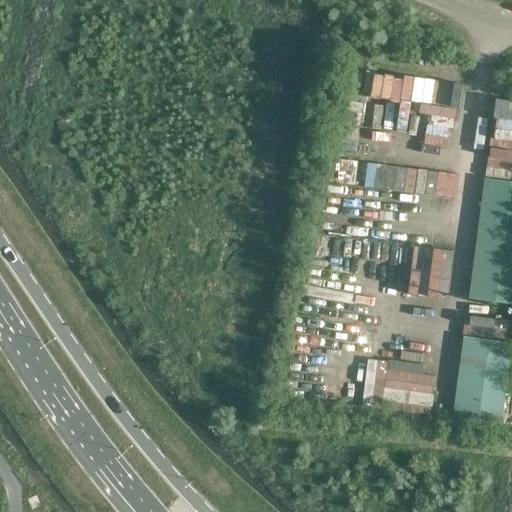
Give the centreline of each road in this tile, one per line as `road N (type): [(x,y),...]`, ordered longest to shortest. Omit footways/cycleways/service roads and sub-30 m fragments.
road 1 (secondary): [(203,511),(115,408),(0,244)]
road 2 (secondary): [(0,317),(147,511)]
road 3 (track): [(271,432),(511,456)]
